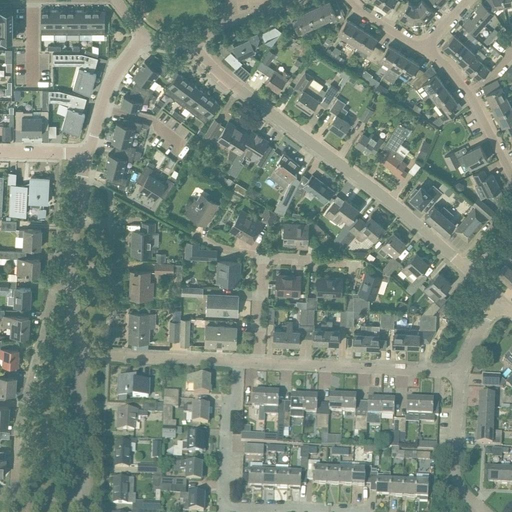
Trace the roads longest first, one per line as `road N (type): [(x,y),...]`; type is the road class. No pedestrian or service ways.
road 1 (unclassified): [(469,271),(190,47)]
road 2 (residential): [(14,495),(15,432),(54,286),(71,285)]
road 3 (residential): [(460,372),(257,363)]
road 4 (unclassified): [(511,177),(473,101),(425,51)]
road 5 (residential): [(237,361),(85,355)]
road 6 (residential): [(483,511),(456,478),(460,372)]
road 7 (residential): [(223,505),(225,412),(236,395),(237,361)]
road 8 (residential): [(86,496),(79,377),(85,355)]
road 9 (residential): [(87,155),(109,83),(150,39)]
road 10 (residential): [(71,285),(72,220),(87,155)]
road 11 (residential): [(350,511),(223,505)]
